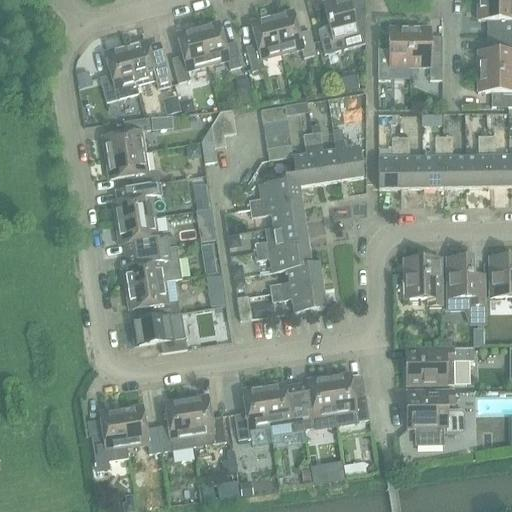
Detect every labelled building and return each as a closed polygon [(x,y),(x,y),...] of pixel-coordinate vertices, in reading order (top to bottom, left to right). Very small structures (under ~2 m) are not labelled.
[(329,30),(318,33),(324,58),(365,47),(364,0),(353,0),(347,2),(347,0),(341,0),(323,5),(329,30)] [(488,38),(511,38),(511,1),(477,2),(477,23),(488,23),(488,38)] [(292,13),(271,19),(281,57),(301,52),(304,61),(316,58),(309,33),(298,36),(292,13)] [(262,62),(281,57),(271,19),(250,25),(256,47),(245,50),(252,75),(264,72),(262,62)] [(230,73),(242,70),(235,44),(224,47),(218,25),(197,30),(207,69),(227,63),(230,73)] [(171,62),(178,87),(190,83),(188,74),(207,69),(197,30),(176,36),(182,59),(171,62)] [(388,70),(408,70),(410,70),(410,31),(388,31),(388,70)] [(441,84),(441,52),(430,52),(431,31),(410,31),(410,70),(429,70),(429,84),(441,84)] [(478,53),(478,74),(511,74),(511,38),(488,38),(488,53),(478,53)] [(146,44),(125,50),(136,88),(155,82),(158,92),(170,89),(159,46),(148,49),(146,44)] [(106,106),(116,103),(138,97),(136,88),(135,88),(125,50),(104,55),(110,78),(99,81),(106,106)] [(390,75),(377,74),(377,84),(390,84),(390,75)] [(491,110),(511,110),(511,74),(478,74),(478,95),(491,95),(491,110)] [(251,93),(240,96),(243,109),(254,106),(251,93)] [(300,107),(285,110),(286,120),(301,117),(300,107)] [(260,114),(262,127),(287,123),(286,120),(285,110),(260,114)] [(220,115),(224,139),(235,137),(232,113),(220,115)] [(224,139),(220,115),(210,130),(214,152),(226,150),(224,139)] [(105,161),(144,155),(141,135),(151,133),(149,121),(123,125),(125,136),(102,140),(105,161)] [(449,138),(466,137),(466,121),(448,122),(449,138)] [(264,139),(289,136),(287,123),(262,127),(264,139)] [(214,152),(210,130),(201,145),(204,167),(216,165),(214,152)] [(341,132),(332,134),(335,153),(336,153),(341,184),(362,181),(358,150),(344,152),(341,132)] [(378,162),(378,193),(401,193),(400,141),(400,134),(391,134),(391,161),(378,162)] [(434,136),(434,141),(435,161),(422,161),(422,192),(444,192),(443,141),(443,135),(434,136)] [(289,136),(264,139),(266,152),(291,148),(289,136)] [(312,137),(319,188),(341,184),(336,153),(335,153),(323,155),(320,136),(312,137)] [(298,191),(319,188),(312,137),(303,138),(306,158),(292,160),(295,179),(296,179),(298,191)] [(451,140),(443,141),(444,192),(465,191),(465,160),(452,160),(451,140)] [(465,160),(465,191),(487,191),(486,140),(477,140),(478,160),(465,160)] [(495,140),(486,140),(487,191),(508,191),(508,160),(495,160),(495,140)] [(400,141),(401,193),(422,192),(422,161),(409,161),(408,141),(400,141)] [(291,148),(266,152),(268,163),(292,160),(291,148)] [(133,190),(159,186),(157,174),(147,175),(144,155),(105,161),(108,183),(131,179),(133,190)] [(250,213),(300,205),(298,191),(296,179),(295,179),(284,180),(285,185),(259,189),(261,202),(249,204),(250,213)] [(172,216),(183,214),(180,185),(169,187),(172,216)] [(115,226),(154,220),(151,200),(161,198),(159,186),(133,190),(135,201),(112,205),(115,226)] [(208,199),(195,201),(197,214),(210,212),(208,199)] [(300,205),(250,213),(251,221),(271,218),(273,231),(304,226),(300,205)] [(157,240),(154,220),(115,226),(118,248),(142,244),(143,255),(169,251),(167,240),(167,239),(157,240)] [(255,247),(256,255),(307,248),(304,226),(273,231),(264,232),(266,245),(255,247)] [(174,239),(167,240),(169,251),(176,250),(174,239)] [(272,276),(288,273),(287,273),(310,269),(307,248),(256,255),(258,264),(270,262),(272,276)] [(180,282),(175,251),(177,251),(176,250),(169,251),(143,255),(125,258),(126,269),(122,270),(125,291),(174,284),(181,283),(181,281),(180,282)] [(511,260),(489,261),(489,280),(489,300),(511,300),(511,260)] [(471,261),(446,261),(446,281),(447,301),(447,315),(465,314),(470,329),(484,328),(484,308),(483,278),(471,278),(471,261)] [(424,309),(428,309),(428,318),(440,318),(440,309),(441,309),(440,279),(428,279),(428,262),(403,262),(404,302),(424,302),(424,309)] [(269,289),(271,297),(321,289),(318,267),(310,269),(287,273),(288,273),(289,286),(269,289)] [(220,279),(206,281),(208,296),(222,293),(220,279)] [(153,321),(170,318),(179,317),(174,284),(125,291),(128,313),(152,310),(153,321)] [(321,289),(271,297),(272,306),(292,303),(294,316),(325,312),(321,289)] [(188,300),(190,315),(201,314),(199,299),(188,300)] [(236,301),(237,305),(240,324),(252,323),(248,299),(236,301)] [(262,308),(252,309),(253,320),(264,319),(262,308)] [(173,342),(170,318),(153,321),(130,324),(134,349),(160,345),(161,357),(187,353),(185,340),(173,342)] [(478,342),(474,345),(474,351),(484,350),(484,342),(478,342)] [(447,343),(442,343),(442,351),(447,351),(451,351),(451,346),(447,343)] [(451,351),(447,351),(442,351),(427,352),(405,352),(406,389),(454,388),(454,365),(473,364),(473,351),(451,351)] [(356,417),(357,425),(369,423),(365,397),(353,399),(350,376),(328,380),(335,420),(356,417)] [(335,420),(328,380),(307,383),(310,406),(299,408),(303,433),(315,431),(314,423),(335,420)] [(284,386),(263,390),(270,431),(272,438),(303,433),(299,408),(288,409),(284,386)] [(245,416),(234,418),(238,443),(250,441),(249,434),(270,431),(263,390),(241,393),(245,416)] [(406,395),(406,407),(428,407),(428,394),(406,395)] [(428,407),(406,407),(407,432),(415,432),(415,449),(444,448),(443,436),(462,436),(465,433),(464,415),(461,412),(446,412),(446,407),(454,407),(453,394),(428,394),(428,407)] [(186,402),(193,451),(226,445),(222,420),(211,421),(207,398),(186,402)] [(167,428),(157,430),(161,456),(193,451),(186,402),(164,405),(167,428)] [(149,457),(161,456),(157,430),(145,432),(142,409),(121,412),(127,453),(148,450),(149,457)] [(128,462),(127,453),(121,412),(99,415),(102,438),(91,440),(96,476),(109,474),(108,465),(128,462)] [(342,465),(333,466),(335,485),(345,484),(342,465)] [(249,485),(240,486),(242,499),(251,498),(249,485)]
